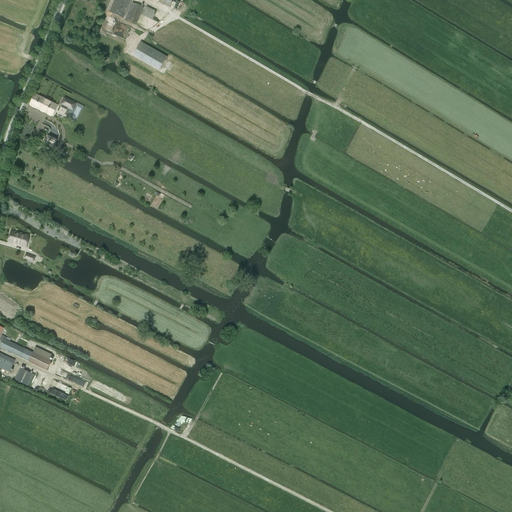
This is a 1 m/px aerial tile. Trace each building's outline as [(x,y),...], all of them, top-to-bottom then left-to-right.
[(123,18),(131,0),(115,0),(110,12),(123,18)] [(137,24),(144,7),(133,3),(126,19),(137,24)] [(156,11),(147,7),(143,15),(152,19),(156,11)] [(141,42),(135,53),(161,68),(167,57),(141,42)] [(30,105),(53,116),(58,106),(35,94),(30,105)] [(65,98),(62,104),(73,109),(76,104),(65,98)] [(54,147),(57,140),(47,136),(44,142),(54,147)] [(26,247),(29,236),(11,230),(8,242),(26,247)] [(0,347),(47,370),(51,361),(4,338),(3,341),(0,345),(0,347)] [(0,367),(10,372),(15,360),(0,353),(0,367)] [(79,377),(81,373),(72,370),(73,368),(62,364),(60,369),(79,377)] [(28,386),(34,375),(20,368),(15,380),(28,386)] [(39,391),(45,376),(38,373),(31,387),(39,391)] [(70,394),(73,388),(56,381),(53,387),(70,394)]
